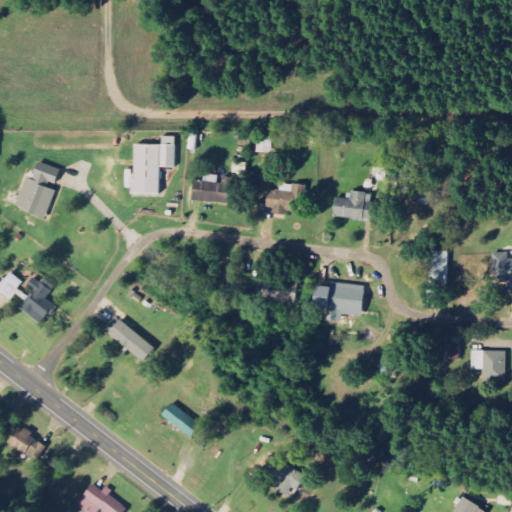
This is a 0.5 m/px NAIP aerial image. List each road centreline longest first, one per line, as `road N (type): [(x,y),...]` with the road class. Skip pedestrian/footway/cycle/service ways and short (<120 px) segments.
road 1 (residential): [(511,323),(421,316),(361,255),(166,232),(129,253),(35,388)]
road 2 (tertiary): [(194,511),(0,360)]
